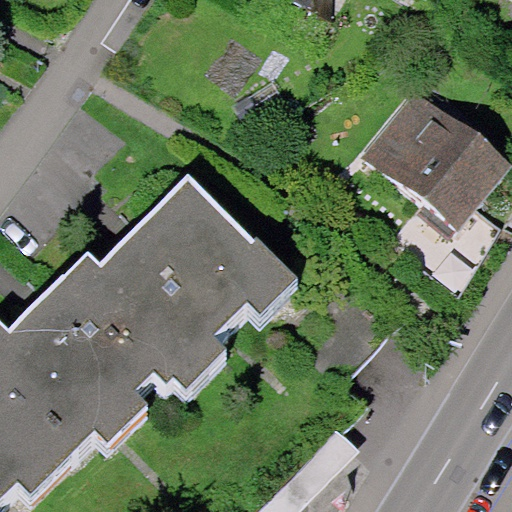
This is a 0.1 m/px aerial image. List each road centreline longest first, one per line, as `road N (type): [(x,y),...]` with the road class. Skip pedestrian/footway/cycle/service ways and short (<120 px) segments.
road 1 (residential): [(122,0),(0,181)]
road 2 (secondary): [(416,511),(511,355)]
